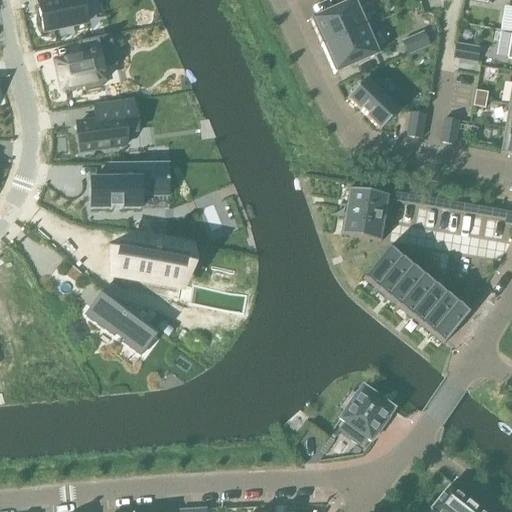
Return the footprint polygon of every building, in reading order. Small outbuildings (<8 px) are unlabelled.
[(63,0),(37,6),(43,34),(86,25),(81,0),(63,0)] [(365,28),(366,29),(370,27),(358,0),(355,0),(309,20),(321,48),(365,28)] [(377,56),(366,29),(365,28),(321,48),(333,75),(377,56)] [(429,46),(423,33),(401,43),(407,56),(429,46)] [(81,58),(54,64),(60,92),(84,87),(85,92),(101,88),(100,84),(103,83),(101,70),(116,67),(110,36),(78,43),(81,58)] [(479,50),(455,45),(453,59),(476,63),(479,50)] [(399,112),(366,80),(346,99),(380,132),(399,112)] [(487,94),(475,91),(474,99),(486,102),(487,94)] [(474,99),(472,107),(484,110),(486,102),(474,99)] [(96,122),(77,125),(80,153),(124,147),(122,131),(135,129),(131,101),(94,106),(96,122)] [(424,116),(410,114),(406,137),(420,140),(424,116)] [(458,122),(444,120),(440,143),(454,146),(458,122)] [(511,156),(511,130),(504,129),(500,154),(511,156)] [(90,194),(89,194),(89,197),(90,197),(90,210),(93,210),(109,210),(109,211),(111,211),(111,210),(118,210),(119,211),(121,211),(121,210),(137,210),(140,210),(140,197),(154,197),(153,165),(110,165),(110,175),(110,181),(93,181),(93,180),(90,181),(90,194)] [(346,205),(345,206),(385,213),(385,212),(387,201),(387,202),(388,197),(386,197),(369,195),(369,194),(367,194),(350,191),(348,191),(347,195),(348,195),(346,206),(346,205)] [(394,194),(392,202),(404,204),(405,196),(394,194)] [(405,196),(404,204),(415,206),(416,198),(405,196)] [(416,198),(415,206),(427,208),(428,199),(416,198)] [(428,199),(427,208),(438,210),(439,201),(428,199)] [(439,201),(438,210),(449,211),(451,203),(439,201)] [(451,203),(449,211),(461,213),(462,205),(451,203)] [(462,205),(461,213),(472,215),(474,207),(462,205)] [(343,220),(343,221),(383,227),(383,226),(382,226),(384,214),(385,214),(385,213),(345,206),(345,207),(346,207),(344,220),(343,220)] [(474,207),(472,215),(484,217),(485,209),(474,207)] [(485,209),(484,217),(495,219),(496,211),(485,209)] [(496,211),(495,219),(507,221),(508,213),(496,211)] [(341,232),(340,236),(342,237),(342,236),(359,239),(359,240),(361,240),(361,239),(378,242),(378,243),(380,243),(381,239),(380,239),(382,228),(383,228),(383,227),(343,221),(343,222),(342,232),(341,232)] [(140,222),(140,235),(154,238),(154,222),(140,222)] [(118,247),(113,272),(180,284),(187,245),(136,236),(133,250),(118,247)] [(365,277),(362,280),(364,282),(364,281),(373,289),(374,290),(400,259),(398,258),(388,251),(389,250),(387,249),(385,252),(385,253),(379,260),(377,261),(378,261),(372,268),(371,270),(365,277)] [(400,259),(374,290),(376,292),(376,291),(384,298),(386,299),(411,268),(409,267),(401,261),(401,260),(400,259)] [(411,268),(386,299),(387,301),(388,300),(395,307),(397,308),(422,277),(420,276),(412,270),(413,269),(411,268)] [(422,277),(397,308),(399,310),(399,309),(407,316),(406,316),(408,318),(433,286),(432,285),(431,285),(424,279),(424,278),(422,277)] [(433,286),(408,318),(410,319),(418,325),(419,327),(445,295),(443,294),(435,288),(433,286)] [(22,292),(0,303),(0,319),(16,350),(30,342),(40,361),(74,357),(49,309),(35,317),(22,292)] [(86,314),(83,318),(112,340),(115,336),(123,342),(120,346),(139,359),(142,356),(158,334),(102,292),(86,314)] [(445,295),(419,327),(421,328),(429,334),(431,336),(456,304),(454,303),(446,297),(445,295)] [(456,304),(431,336),(432,337),(442,344),(441,344),(443,346),(446,342),(445,342),(451,335),(452,335),(453,334),(452,333),(458,326),(458,327),(460,325),(459,325),(465,317),(466,318),(468,314),(467,313),(466,314),(457,306),(456,304)] [(344,413),(338,421),(371,443),(376,435),(376,436),(389,418),(388,418),(393,410),(361,388),(356,395),(343,413),(344,413)] [(327,439),(310,428),(307,432),(323,444),(327,439)] [(447,489),(430,511),(475,511),(466,503),(466,504),(447,489)]
